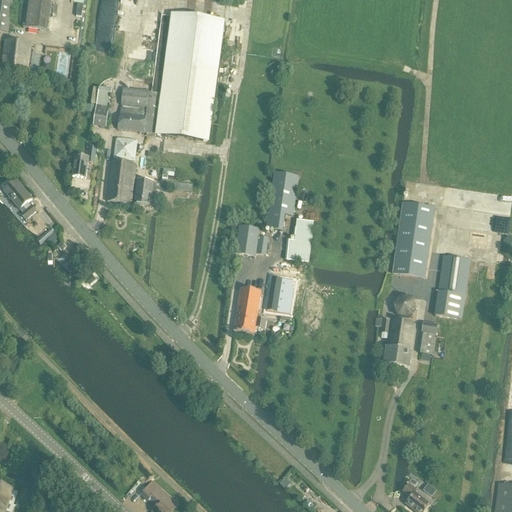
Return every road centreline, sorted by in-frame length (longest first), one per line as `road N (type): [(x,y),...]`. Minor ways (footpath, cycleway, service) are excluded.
road 1 (secondary): [(359,511),(180,340),(0,132)]
road 2 (track): [(348,501),(379,477),(395,404),(415,367),(422,292),(434,272),(446,205),(422,192),(429,75),(388,62)]
road 3 (track): [(251,0),(208,300),(180,340)]
road 4 (track): [(86,235),(97,224),(133,0)]
road 5 (tertiary): [(121,511),(0,399)]
